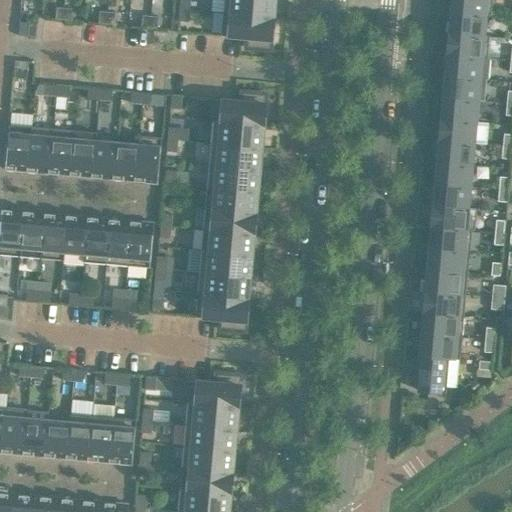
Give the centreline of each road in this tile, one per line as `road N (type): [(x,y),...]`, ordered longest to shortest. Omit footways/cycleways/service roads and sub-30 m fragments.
road 1 (tertiary): [(341,511),(387,0)]
road 2 (tertiary): [(338,0),(292,511)]
road 3 (residential): [(0,46),(231,67)]
road 4 (residential): [(203,349),(0,330)]
